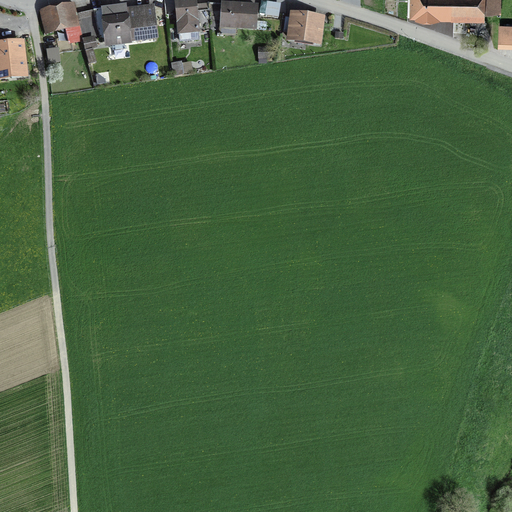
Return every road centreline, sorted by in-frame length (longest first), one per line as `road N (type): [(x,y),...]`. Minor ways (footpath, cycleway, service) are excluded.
road 1 (track): [(74,511),(45,97),(30,2)]
road 2 (residential): [(316,0),(511,65)]
